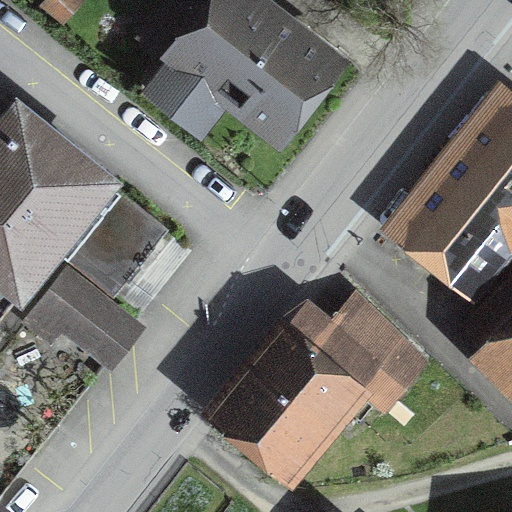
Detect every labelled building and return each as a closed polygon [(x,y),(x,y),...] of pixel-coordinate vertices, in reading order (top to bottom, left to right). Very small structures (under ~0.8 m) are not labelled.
[(156,87),(202,123),(230,88),(277,125),(328,60),(250,0),(174,0),(145,38),(175,61),(156,87)] [(0,314),(55,247),(110,290),(108,285),(158,223),(163,224),(17,102),(0,123),(0,314)] [(406,223),(470,274),(511,222),(511,111),(502,103),(406,223)] [(108,359),(135,325),(67,271),(41,305),(108,359)] [(511,375),(511,273),(461,325),(511,375)] [(226,411),(285,460),(339,395),(348,403),(358,391),(348,383),(351,379),(383,406),(423,359),(363,302),(338,328),(314,307),(226,411)]
